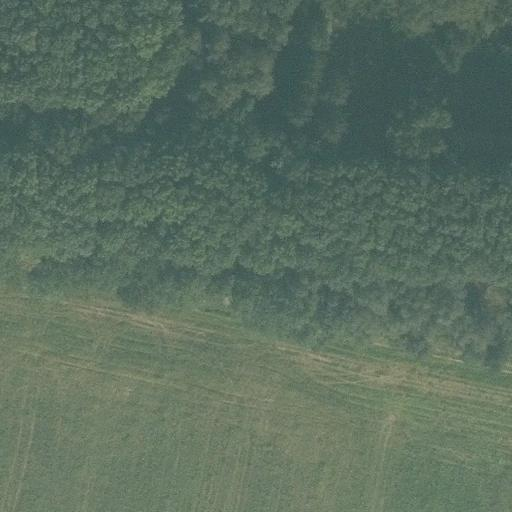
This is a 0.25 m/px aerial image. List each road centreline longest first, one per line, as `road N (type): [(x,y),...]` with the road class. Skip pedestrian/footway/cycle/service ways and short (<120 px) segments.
road 1 (track): [(511,370),(37,268)]
road 2 (track): [(215,306),(297,0)]
